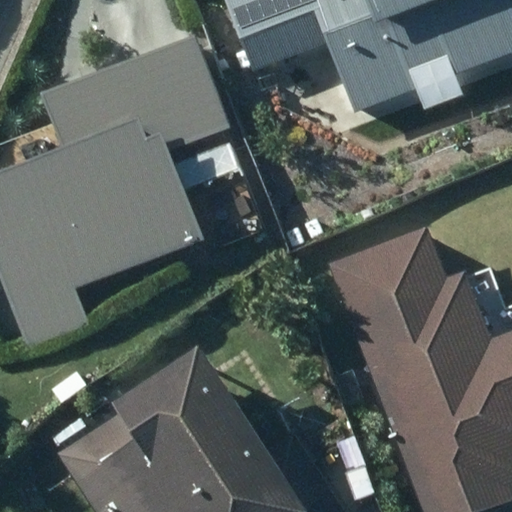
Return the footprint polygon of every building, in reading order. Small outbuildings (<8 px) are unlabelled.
[(511,0),(227,0),(264,100),(335,134),(425,100),(430,115),(472,100),(466,85),(511,68),(511,0)] [(208,39),(48,94),(68,152),(0,175),(0,259),(31,349),(92,328),(79,290),(214,243),(182,151),(240,131),(208,39)] [(350,267),(433,511),(506,511),(511,510),(511,338),(510,339),(488,274),(467,282),(450,233),(350,267)] [(72,453),(109,511),(355,511),(307,437),(292,447),(231,351),(72,453)] [(379,469),(359,476),(369,503),(388,496),(379,469)]
